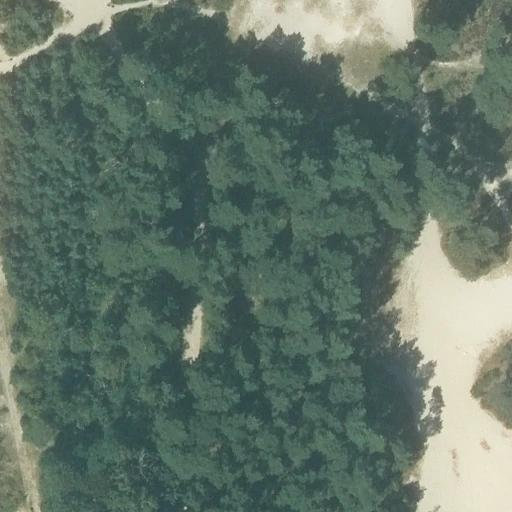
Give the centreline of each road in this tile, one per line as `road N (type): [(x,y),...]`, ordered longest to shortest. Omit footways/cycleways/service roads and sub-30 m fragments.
road 1 (unknown): [(507,511),(471,474),(428,365),(415,0)]
road 2 (track): [(210,134),(127,93),(91,0)]
road 3 (track): [(210,134),(185,295)]
road 4 (track): [(258,0),(228,65),(210,134)]
